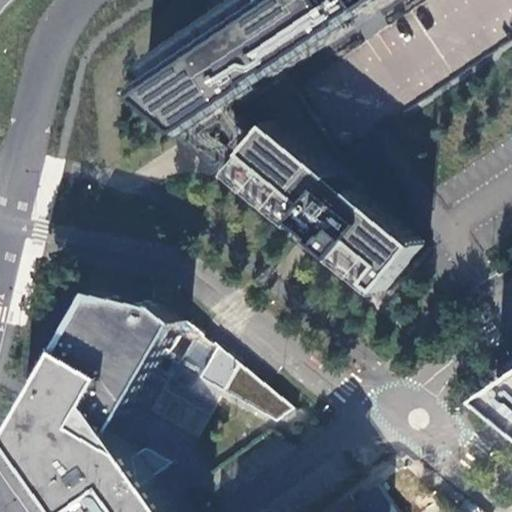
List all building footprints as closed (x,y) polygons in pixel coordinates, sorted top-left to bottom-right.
[(245,0),(153,66),(168,86),(154,97),(197,132),(389,0),(245,0)] [(277,125),(243,170),(393,293),(429,248),(277,125)] [(40,406),(24,436),(78,511),(186,511),(158,473),(142,451),(140,448),(122,437),(190,319),(170,303),(104,288),(44,392),(47,394),(40,406)] [(298,406),(242,361),(226,389),(280,419),(298,406)] [(511,386),(494,399),(511,413),(511,386)] [(150,445),(142,451),(158,473),(166,467),(175,460),(150,445)]
